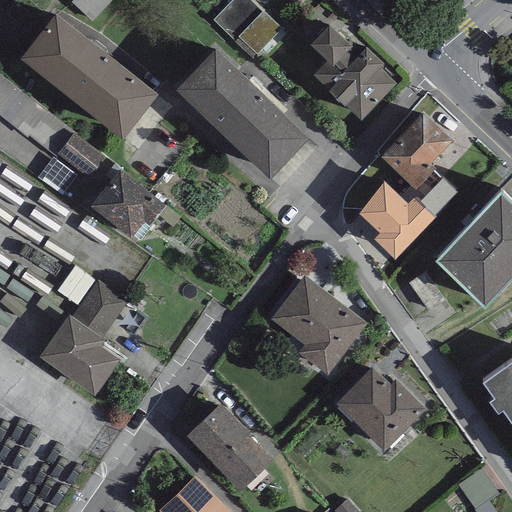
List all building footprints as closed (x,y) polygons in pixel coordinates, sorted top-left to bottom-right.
[(109,0),(69,0),(69,1),(90,21),(109,0)] [(157,82),(57,2),(21,46),(122,126),(157,82)] [(347,32),(329,14),(309,35),(328,53),(314,67),(329,81),(328,82),(361,113),(396,77),(378,59),(383,55),(365,38),(362,41),(350,29),(347,32)] [(310,125),(215,36),(177,77),(272,165),(310,125)] [(423,105),(382,150),(408,173),(416,180),(434,161),(429,156),(452,131),(423,105)] [(167,200),(119,161),(117,164),(73,129),(57,148),(102,184),(90,199),(130,231),(132,228),(139,234),(167,200)] [(408,173),(399,184),(384,171),(354,204),(404,248),(461,184),(434,161),(416,180),(408,173)] [(511,266),(511,188),(501,178),(436,246),(486,294),(511,266)] [(367,317),(305,269),(271,314),(304,339),(298,348),(327,370),(367,317)] [(126,299),(97,278),(72,312),(68,309),(39,350),(94,390),(119,355),(100,342),(105,335),(102,332),(126,299)] [(511,351),(482,372),(493,388),(488,391),(498,405),(503,401),(511,413),(511,351)] [(390,379),(372,361),(336,397),(384,445),(426,403),(396,373),(390,379)] [(273,453),(219,396),(187,426),(240,483),(273,453)] [(234,511),(195,471),(158,507),(162,511),(234,511)] [(489,511),(486,507),(501,496),(484,473),(462,489),(478,511),(489,511)]
